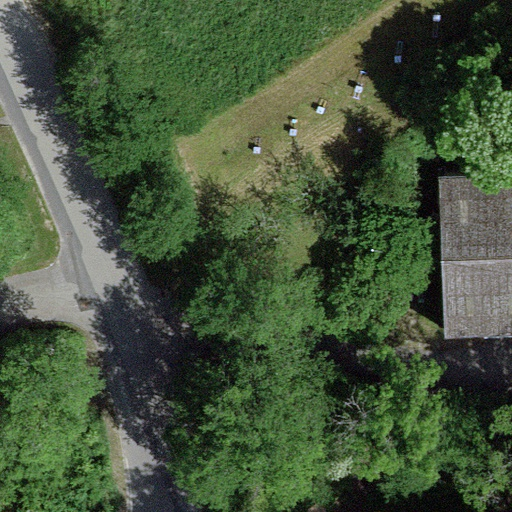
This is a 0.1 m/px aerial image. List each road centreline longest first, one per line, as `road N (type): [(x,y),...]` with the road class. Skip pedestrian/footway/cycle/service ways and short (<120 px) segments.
road 1 (unclassified): [(123,302),(388,367),(511,373)]
road 2 (unclassified): [(123,302),(0,19)]
road 3 (unclassified): [(165,511),(150,392),(123,302)]
road 4 (unclassified): [(123,302),(70,295),(0,304)]
